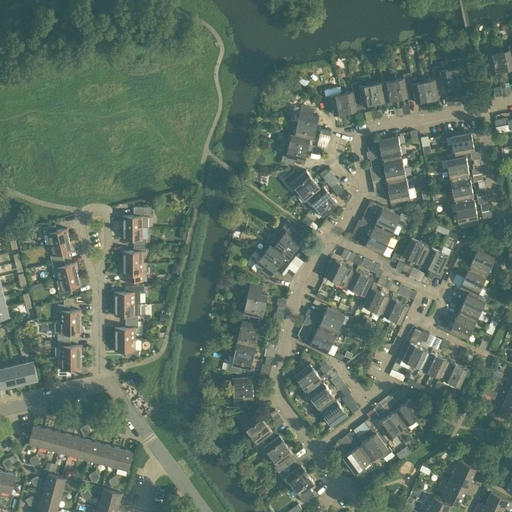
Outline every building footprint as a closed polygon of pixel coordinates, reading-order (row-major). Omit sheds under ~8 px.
[(511,58),(511,44),(508,45),(509,49),(501,50),(500,48),(497,49),(501,70),(511,68),(511,65),(511,58)] [(490,72),(501,70),(497,49),(494,49),(495,52),(486,53),(488,62),(482,63),(484,73),(490,72)] [(444,89),(455,87),(451,65),(448,66),(448,68),(440,70),(439,66),(432,68),(434,78),(434,81),(442,79),(444,89)] [(454,65),(451,65),(455,87),(466,84),(463,65),(454,67),(454,65)] [(308,80),(300,73),(299,73),(295,70),(291,74),(304,85),(308,80)] [(395,76),(392,77),(396,98),(407,96),(405,86),(412,85),(412,82),(410,72),(403,73),(403,77),(395,78),(395,76)] [(385,100),(396,98),(392,77),(389,77),(389,79),(381,81),(385,100)] [(444,92),(444,89),(442,79),(434,81),(434,78),(426,80),(425,77),(422,78),(427,100),(438,97),(438,94),(444,92)] [(415,102),(427,100),(422,78),(419,78),(420,81),(412,82),(412,85),(405,86),(407,96),(408,100),(414,98),(415,102)] [(373,102),(385,100),(381,81),(373,83),(372,80),(369,81),(373,102)] [(362,105),(373,102),(369,81),(366,81),(367,84),(359,85),(358,82),(351,83),(352,90),(353,96),(361,95),(362,105)] [(300,84),(297,89),(301,92),(305,88),(300,84)] [(345,112),(341,90),(340,86),(323,89),(325,96),(322,96),(325,109),(332,108),(333,114),(345,112)] [(363,108),(362,105),(361,95),(353,96),(352,90),(344,92),(344,89),(341,90),(345,112),(363,108)] [(295,119),(294,122),(316,127),(318,115),(312,114),(314,107),(301,104),(300,109),(294,107),(291,118),(295,119)] [(313,139),(316,127),(294,122),(294,125),(296,126),(294,133),(294,134),(310,137),(310,138),(313,139)] [(418,141),(416,130),(410,131),(412,142),(418,141)] [(282,143),(286,144),(307,148),(316,150),(323,152),(324,148),(317,146),(308,143),(310,138),(310,137),(294,134),(294,133),(285,131),(285,134),(282,143)] [(451,135),(453,144),(472,141),(470,131),(451,135)] [(380,148),(399,144),(398,135),(378,139),(380,148)] [(474,150),(472,141),(453,144),(455,153),(456,157),(464,156),(464,155),(463,152),(474,150)] [(307,148),(286,144),(285,147),(287,147),(286,155),(282,154),(280,162),(293,165),(295,158),(304,160),(307,148)] [(401,154),(399,144),(380,148),(382,158),(383,157),(391,155),(392,159),(401,158),(400,157),(400,154),(401,154)] [(446,159),(448,168),(467,164),(465,155),(464,155),(464,156),(456,157),(455,153),(446,154),(447,158),(446,159)] [(382,161),(384,170),(404,166),(402,157),(400,157),(401,158),(392,159),(391,155),(383,157),(384,160),(382,161)] [(469,174),(467,164),(448,168),(450,177),(451,177),(459,175),(460,179),(468,178),(468,177),(467,174),(469,174)] [(405,176),(404,166),(384,170),(386,179),(387,179),(396,177),(396,181),(405,180),(405,179),(404,176),(405,176)] [(322,176),(328,171),(325,168),(320,173),(322,176)] [(296,192),(313,178),(306,169),(298,175),(293,170),(283,178),(288,184),(291,182),(296,188),(294,190),(296,192)] [(452,190),(471,186),(469,177),(468,177),(468,178),(460,179),(459,175),(451,177),(452,180),(450,180),(452,190)] [(387,179),(388,182),(387,183),(389,192),(408,188),(406,179),(405,179),(405,180),(396,181),(396,177),(387,179)] [(320,187),(313,178),(296,192),(298,195),(300,193),(305,200),(308,197),(320,187)] [(311,205),(313,208),(330,194),(323,184),(320,187),(308,197),(313,204),(311,205)] [(343,189),(340,186),(334,190),(337,194),(343,189)] [(473,196),(471,186),(452,190),(454,199),(455,199),(455,198),(463,197),(464,201),(472,199),(472,196),(473,196)] [(410,197),(408,188),(389,192),(390,201),(410,197)] [(338,203),(330,194),(313,208),(315,210),(317,208),(323,215),(338,203)] [(456,212),(475,208),(474,199),(472,199),(464,201),(463,197),(455,198),(455,199),(456,202),(454,202),(456,212)] [(122,227),(143,226),(148,226),(148,216),(151,216),(151,206),(133,206),(133,215),(122,215),(122,227)] [(374,209),(367,206),(365,209),(372,213),(378,215),(396,224),(402,227),(408,215),(401,212),(399,215),(382,207),(381,208),(379,207),(378,210),(374,208),(374,209)] [(478,224),(475,208),(456,212),(458,221),(459,221),(460,227),(478,224)] [(396,224),(378,215),(374,224),(375,225),(375,224),(383,228),(381,232),(389,235),(390,232),(392,233),(396,224)] [(276,234),(278,235),(295,249),(307,234),(296,226),(287,219),(276,234)] [(363,233),(369,236),(386,244),(390,235),(389,235),(381,232),(383,228),(375,224),(375,225),(374,228),(373,227),(372,228),(369,226),(367,230),(357,226),(356,229),(363,233)] [(50,233),(53,244),(70,239),(68,228),(57,230),(55,225),(43,228),(45,234),(50,233)] [(143,237),(143,226),(122,227),(122,239),(134,239),(134,245),(146,244),(146,237),(143,237)] [(449,230),(447,235),(460,241),(462,236),(449,230)] [(288,258),(295,249),(278,235),(276,238),(278,239),(273,246),(285,256),(288,258)] [(382,253),(386,244),(369,236),(364,244),(382,253)] [(411,259),(420,241),(411,237),(403,255),(411,259)] [(73,251),(70,239),(53,244),(55,254),(50,256),(52,262),(64,259),(62,253),(73,251)] [(420,241),(411,259),(420,263),(420,261),(423,254),(427,255),(431,248),(430,247),(428,246),(428,245),(420,241)] [(122,251),(123,263),(143,262),(143,250),(146,250),(146,244),(134,245),(134,251),(122,251)] [(263,249),(261,251),(278,265),(285,256),(273,246),(270,244),(265,250),(263,249)] [(431,268),(440,250),(431,246),(430,247),(431,248),(427,255),(423,254),(420,261),(423,263),(423,264),(431,268)] [(493,253),(492,255),(477,248),(473,257),(491,265),(496,267),(501,259),(493,253)] [(429,284),(432,278),(434,273),(440,276),(443,270),(441,269),(448,254),(440,250),(431,268),(428,276),(424,282),(429,284)] [(267,280),(278,265),(261,251),(259,254),(261,255),(256,262),(261,266),(256,272),(267,280)] [(298,257),(303,261),(306,258),(300,253),(298,257)] [(469,265),(470,266),(471,265),(478,269),(476,273),(484,276),(486,273),(487,273),(491,265),(473,257),(469,265)] [(65,265),(64,259),(52,262),(53,269),(59,267),(61,278),(79,274),(76,262),(65,265)] [(335,281),(344,263),(335,259),(327,277),(335,281)] [(146,262),(143,262),(123,263),(123,275),(126,274),(126,280),(147,280),(146,262)] [(344,263),(335,281),(344,285),(345,284),(344,283),(348,276),(351,277),(355,270),(352,268),(352,267),(344,263)] [(468,268),(464,277),(481,285),(485,276),(484,276),(476,273),(478,269),(471,265),(470,266),(469,269),(468,268)] [(344,283),(345,284),(347,285),(347,286),(355,290),(364,272),(355,268),(355,270),(351,277),(348,276),(344,283)] [(446,280),(453,284),(455,280),(453,279),(456,273),(451,270),(448,276),(446,280)] [(371,288),(368,286),(372,277),(364,272),(355,290),(363,294),(368,296),(371,288)] [(79,274),(61,278),(64,289),(59,290),(60,296),(72,293),(71,288),(82,285),(79,274)] [(478,293),(481,285),(464,277),(460,285),(470,290),(468,293),(475,297),(477,293),(478,293)] [(244,297),(243,300),(265,305),(267,294),(261,292),(263,285),(250,282),(246,298),(244,297)] [(143,285),(138,285),(125,285),(125,291),(114,291),(114,303),(134,303),(140,303),(140,292),(143,292),(143,285)] [(371,308),(380,291),(371,287),(371,288),(368,296),(363,294),(360,302),(363,303),(363,304),(371,308)] [(391,298),(391,297),(388,296),(388,295),(380,291),(371,308),(380,313),(381,311),(380,311),(384,303),(388,305),(391,298)] [(468,293),(467,292),(463,301),(481,309),(485,301),(484,300),(485,296),(478,293),(477,293),(475,297),(468,293)] [(496,295),(493,300),(504,306),(507,300),(496,295)] [(391,318),(400,300),(391,296),(391,297),(391,298),(388,305),(384,303),(380,311),(381,311),(383,313),(383,314),(391,318)] [(262,316),(265,305),(243,300),(243,303),(245,304),(243,312),(240,311),(238,318),(241,319),(251,321),(253,314),(262,316)] [(408,304),(400,300),(391,318),(400,322),(408,304)] [(481,309),(463,301),(459,309),(460,310),(460,309),(468,313),(466,317),(474,320),(475,317),(477,318),(481,309)] [(140,303),(134,303),(114,303),(114,315),(125,315),(125,321),(138,321),(138,315),(140,315),(140,303)] [(61,311),(61,322),(81,321),(81,310),(70,310),(70,304),(57,304),(57,311),(61,311)] [(7,306),(0,307),(0,318),(9,316),(7,306)] [(315,317),(317,311),(306,306),(303,312),(315,317)] [(323,315),(341,323),(345,314),(327,306),(323,315)] [(460,309),(460,310),(459,313),(458,312),(453,321),(471,329),(475,321),(474,320),(466,317),(468,313),(460,309)] [(266,317),(262,316),(253,314),(251,321),(241,319),(240,327),(237,326),(237,329),(258,334),(260,323),(264,324),(266,317)] [(319,323),(320,324),(320,323),(328,327),(326,331),(334,334),(335,331),(336,332),(341,323),(323,315),(319,323)] [(81,333),(81,321),(61,322),(61,333),(58,333),(58,339),(70,339),(70,333),(81,333)] [(114,339),(135,339),(135,328),(138,328),(138,321),(125,321),(125,327),(114,327),(114,339)] [(471,329),(453,321),(449,329),(467,338),(471,329)] [(313,335),(331,343),(335,334),(334,334),(326,331),(328,327),(320,323),(320,324),(319,327),(317,326),(313,335)] [(255,345),(258,334),(237,329),(236,332),(238,333),(236,341),(255,345)] [(327,352),(331,343),(313,335),(309,343),(327,352)] [(70,345),(70,339),(58,339),(58,346),(61,346),(61,357),(82,357),(81,345),(70,345)] [(135,350),(135,339),(114,339),(114,350),(125,350),(125,356),(138,356),(138,350),(135,350)] [(253,357),(255,345),(236,341),(234,349),(232,349),(231,352),(253,357)] [(410,363),(419,345),(410,341),(402,359),(410,363)] [(427,349),(419,345),(410,363),(419,367),(420,366),(419,365),(423,358),(426,360),(430,352),(427,350),(427,349)] [(419,365),(420,366),(422,367),(422,368),(430,372),(439,355),(430,351),(430,352),(426,360),(423,358),(419,365)] [(250,368),(253,357),(231,352),(231,355),(233,355),(231,363),(228,362),(226,370),(239,373),(241,365),(250,368)] [(447,359),(439,355),(430,372),(439,376),(440,375),(439,375),(443,367),(446,369),(450,361),(447,360),(447,359)] [(82,357),(61,357),(61,368),(58,368),(58,375),(71,375),(70,369),(82,369),(82,357)] [(23,363),(27,381),(38,379),(33,360),(23,363)] [(439,375),(440,375),(442,376),(442,378),(451,382),(459,364),(450,360),(450,361),(446,369),(443,367),(439,375)] [(310,363),(305,366),(302,362),(291,370),(299,382),(315,370),(310,363)] [(13,365),(18,384),(27,381),(23,363),(13,365)] [(467,368),(459,364),(451,382),(459,386),(467,368)] [(3,367),(8,386),(18,384),(13,365),(3,367)] [(241,365),(239,373),(239,376),(232,376),(233,385),(231,385),(231,388),(253,387),(252,375),(254,368),(250,368),(241,365)] [(335,369),(334,370),(334,371),(329,374),(328,375),(330,379),(338,373),(335,369)] [(315,370),(299,382),(305,389),(306,389),(306,388),(313,383),(315,387),(322,382),(322,381),(320,379),(321,378),(315,370)] [(494,371),(491,379),(500,383),(503,374),(494,371)] [(306,388),(306,389),(308,391),(307,392),(313,400),(328,388),(323,380),(322,381),(322,382),(315,387),(313,383),(306,388)] [(253,399),(253,387),(231,388),(231,391),(233,391),(234,407),(247,406),(247,399),(253,399)] [(318,407),(319,406),(326,401),(328,405),(335,400),(335,399),(333,397),(334,396),(328,388),(313,400),(318,407)] [(398,389),(395,392),(398,396),(399,398),(403,396),(398,389)] [(511,399),(506,397),(501,406),(511,411),(511,399)] [(326,418),(341,406),(336,398),(335,399),(335,400),(328,405),(326,401),(319,406),(321,409),(320,410),(326,418)] [(403,403),(415,419),(422,413),(411,398),(403,403)] [(376,403),(377,405),(380,409),(381,411),(385,408),(379,401),(376,403)] [(407,425),(415,419),(403,403),(395,409),(396,410),(397,410),(402,416),(398,419),(403,426),(404,425),(406,423),(407,425)] [(486,415),(489,409),(479,404),(476,410),(486,415)] [(341,406),(326,418),(331,425),(347,414),(341,406)] [(268,412),(271,416),(277,411),(275,407),(268,412)] [(247,434),(265,421),(258,412),(253,415),(249,410),(238,417),(248,430),(246,432),(247,434)] [(385,416),(397,432),(404,426),(404,425),(403,426),(398,419),(402,416),(397,410),(396,410),(394,412),(393,411),(385,416)] [(274,420),(280,415),(277,411),(271,416),(274,420)] [(397,432),(385,416),(377,422),(389,438),(397,432)] [(69,421),(67,418),(61,421),(60,424),(62,426),(69,421)] [(69,421),(62,426),(64,429),(70,426),(71,424),(69,421)] [(265,421),(247,434),(249,437),(251,435),(256,442),(253,444),(257,450),(263,446),(268,442),(264,436),(272,430),(265,421)] [(80,429),(81,431),(89,427),(87,423),(80,426),(80,429)] [(29,442),(39,445),(44,427),(33,424),(29,442)] [(54,430),(44,427),(39,445),(47,447),(47,450),(48,450),(54,430)] [(90,429),(89,427),(81,431),(84,435),(90,431),(90,429)] [(268,442),(263,446),(268,452),(266,454),(268,456),(286,443),(275,428),(272,430),(264,436),(268,442)] [(64,432),(54,430),(48,450),(49,451),(50,448),(59,450),(64,432)] [(354,437),(355,438),(359,436),(354,430),(351,432),(354,437)] [(73,435),(64,432),(59,450),(67,453),(66,455),(68,456),(73,435)] [(388,446),(387,447),(376,432),(368,437),(380,453),(383,457),(392,451),(388,446)] [(83,438),(73,435),(68,456),(69,456),(70,454),(78,456),(83,438)] [(360,443),(361,444),(362,444),(367,451),(363,453),(368,460),(369,460),(371,458),(372,459),(380,453),(368,437),(360,443)] [(93,440),(83,438),(78,456),(87,458),(86,461),(88,461),(93,440)] [(103,443),(93,440),(88,461),(89,461),(90,459),(98,461),(103,443)] [(113,446),(103,443),(98,461),(108,464),(113,446)] [(286,443),(268,456),(270,459),(272,457),(277,464),(274,466),(278,472),(289,464),(285,459),(293,453),(286,443)] [(350,451),(362,466),(370,461),(369,460),(368,460),(363,453),(367,451),(362,444),(361,444),(359,446),(358,445),(350,451)] [(123,449),(113,446),(108,464),(118,467),(123,449)] [(133,451),(123,449),(118,467),(128,469),(133,451)] [(406,455),(401,449),(396,453),(400,459),(406,455)] [(362,466),(350,451),(343,456),(354,472),(362,466)] [(2,462),(4,465),(11,460),(9,456),(3,460),(2,462)] [(31,462),(33,465),(39,462),(40,460),(38,457),(31,462)] [(451,460),(448,466),(471,476),(476,467),(459,459),(457,463),(451,460)] [(13,462),(11,460),(4,465),(6,468),(12,465),(13,462)] [(45,468),(50,470),(53,467),(54,463),(47,461),(45,468)] [(278,472),(282,478),(285,476),(290,482),(288,484),(290,486),(308,473),(301,464),(298,466),(294,461),(289,464),(278,472)] [(469,480),(471,476),(448,466),(446,470),(452,473),(450,477),(473,488),(475,483),(469,480)] [(16,474),(5,471),(1,489),(11,492),(16,474)] [(48,473),(46,483),(63,488),(66,477),(48,473)] [(99,476),(98,473),(90,478),(92,481),(98,478),(99,476)] [(315,483),(308,473),(290,486),(292,489),(294,487),(303,500),(314,492),(310,487),(315,483)] [(511,479),(504,476),(502,481),(508,484),(505,489),(511,491),(511,479)] [(36,485),(39,484),(34,477),(31,479),(34,485),(36,485)] [(470,493),(473,488),(450,477),(448,482),(442,479),(440,484),(462,495),(464,491),(470,493)] [(119,481),(117,478),(110,483),(112,486),(118,483),(119,481)] [(46,483),(43,493),(63,498),(63,497),(61,497),(63,488),(46,483)] [(260,495),(268,490),(263,484),(256,490),(260,495)] [(458,504),(462,495),(440,484),(437,489),(443,492),(441,496),(458,504)] [(101,498),(119,503),(122,493),(104,488),(101,498)] [(86,499),(88,497),(84,490),(80,492),(83,498),(86,499)] [(511,500),(491,491),(486,500),(503,508),(505,504),(511,507),(511,505),(511,500)] [(43,493),(40,502),(58,507),(60,499),(62,500),(63,498),(43,493)] [(31,505),(33,504),(29,496),(25,498),(29,505),(31,505)] [(425,498),(423,503),(442,511),(446,511),(450,504),(433,496),(431,501),(425,498)] [(96,507),(112,511),(116,511),(119,503),(101,498),(99,507),(96,506),(96,507)] [(486,511),(501,511),(503,508),(486,500),(484,505),(478,502),(476,507),(486,511)] [(40,502),(37,511),(56,511),(58,507),(40,502)] [(298,503),(285,511),(297,511),(302,509),(298,503)] [(442,511),(423,503),(420,508),(426,511),(425,511),(442,511)]
